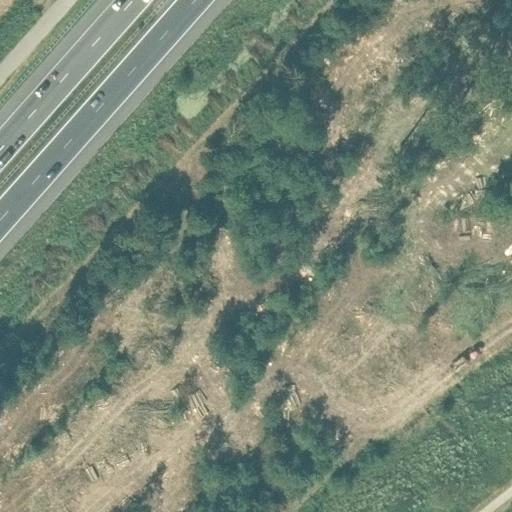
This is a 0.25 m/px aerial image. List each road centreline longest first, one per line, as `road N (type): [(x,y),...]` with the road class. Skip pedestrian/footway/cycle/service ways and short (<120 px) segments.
road 1 (motorway): [(0,219),(195,0)]
road 2 (motorway): [(133,0),(0,150)]
